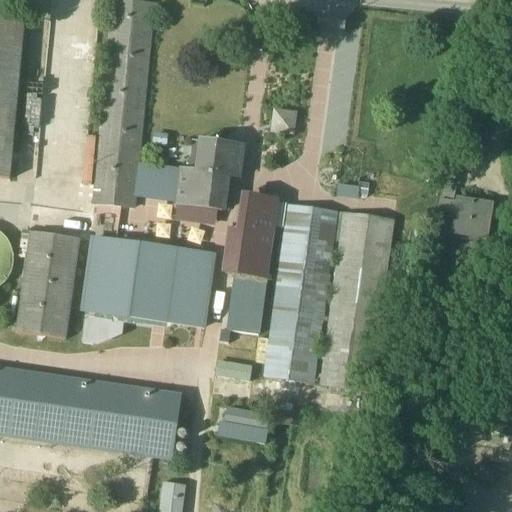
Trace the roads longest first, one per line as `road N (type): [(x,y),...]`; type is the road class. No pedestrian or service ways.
road 1 (track): [(511,466),(427,428),(337,404),(202,389)]
road 2 (unclassified): [(511,16),(322,0)]
road 3 (track): [(188,511),(202,382)]
